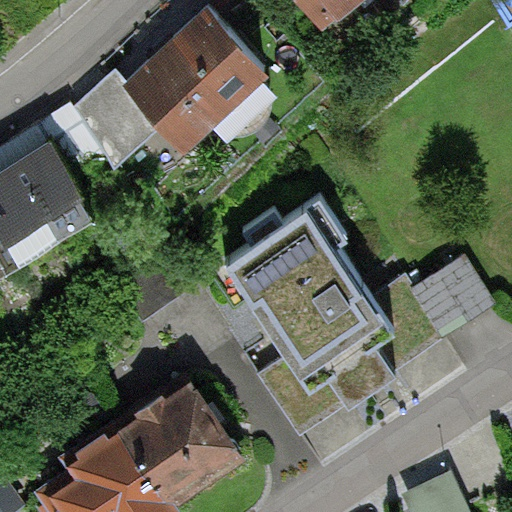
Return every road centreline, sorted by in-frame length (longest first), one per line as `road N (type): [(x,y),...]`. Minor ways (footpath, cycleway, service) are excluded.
road 1 (residential): [(301,511),(511,371)]
road 2 (residential): [(0,104),(43,77),(127,0)]
